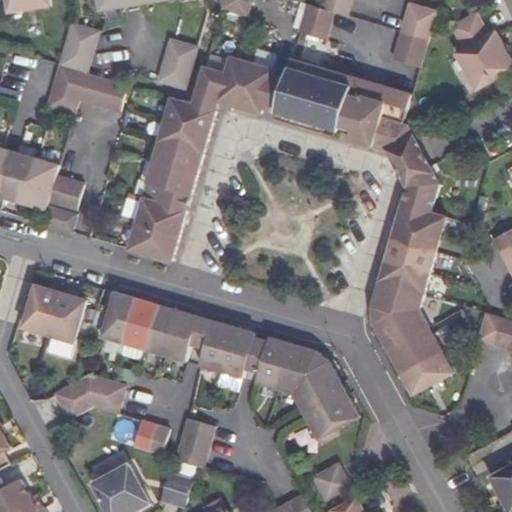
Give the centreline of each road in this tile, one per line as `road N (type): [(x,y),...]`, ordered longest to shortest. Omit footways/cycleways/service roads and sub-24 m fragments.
road 1 (residential): [(378,178),(372,166),(249,132),(221,146),(178,288)]
road 2 (residential): [(442,511),(338,335)]
road 3 (residential): [(338,335),(178,288)]
road 4 (residential): [(76,511),(0,367)]
road 5 (residential): [(338,335),(378,178)]
road 6 (residential): [(178,288),(22,246)]
road 7 (residential): [(378,178),(511,106)]
